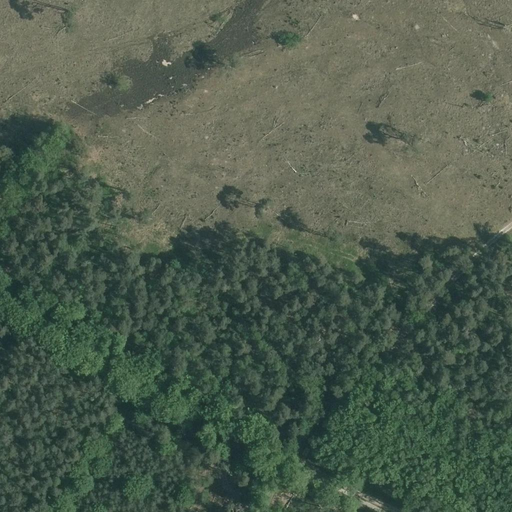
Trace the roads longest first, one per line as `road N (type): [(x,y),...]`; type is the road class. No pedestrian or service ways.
road 1 (track): [(290,458),(0,288)]
road 2 (track): [(511,225),(290,458)]
road 3 (track): [(398,511),(290,458)]
